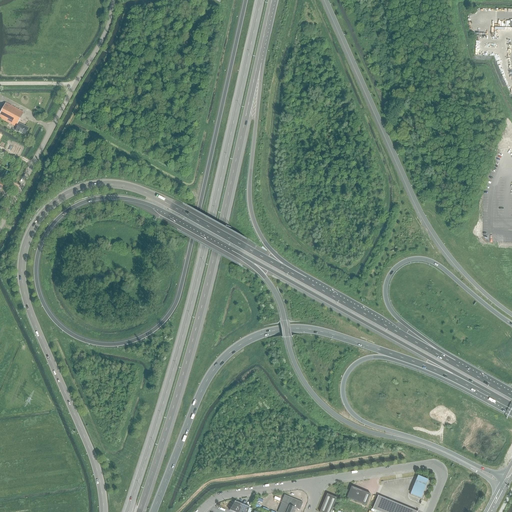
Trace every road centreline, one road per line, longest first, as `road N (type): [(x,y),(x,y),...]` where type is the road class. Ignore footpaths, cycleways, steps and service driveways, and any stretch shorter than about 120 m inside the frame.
road 1 (trunk): [(245,0),(167,316),(126,343),(81,340),(48,315),(35,275),(41,239),(54,221),(84,201),(108,197),(144,202),(248,258)]
road 2 (trunk): [(302,279),(124,185),(79,187),(46,207),(23,243),(21,290),(95,464),(103,511)]
road 3 (trunk): [(260,0),(186,319),(127,511)]
road 4 (trunk): [(138,511),(184,370),(257,62)]
road 5 (trunk): [(511,315),(469,279),(429,228),(325,0)]
road 6 (trunk): [(152,511),(203,385),(240,344),(305,329),(409,360)]
road 7 (trunk): [(248,258),(278,297),(299,374),(329,410),(363,430),(435,450),(499,485)]
road 8 (trunk): [(503,478),(349,410),(342,384),(356,362),(409,360)]
road 9 (trunk): [(455,364),(390,310),(384,288),(400,264),(421,260),(444,269),(511,325)]
road 10 (trunk): [(248,258),(473,388)]
road 11 (unclassified): [(0,226),(98,47),(113,0)]
road 12 (trunk): [(302,279),(264,242),(252,210),(257,62)]
road 13 (trunk): [(455,364),(302,279)]
road 14 (unclassified): [(427,511),(439,477),(430,464),(317,481)]
road 15 (track): [(108,53),(182,52),(210,0)]
road 16 (unclassified): [(317,481),(223,495),(198,511)]
